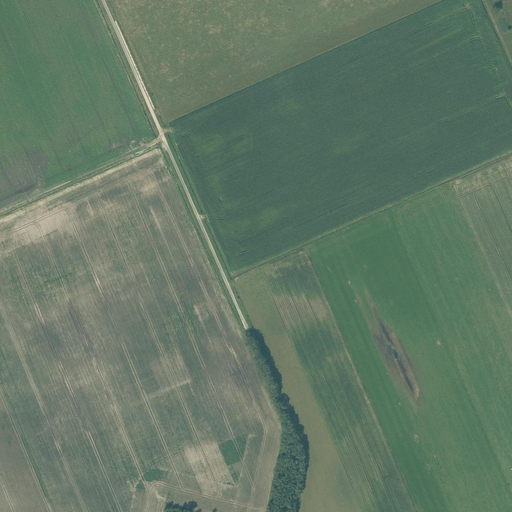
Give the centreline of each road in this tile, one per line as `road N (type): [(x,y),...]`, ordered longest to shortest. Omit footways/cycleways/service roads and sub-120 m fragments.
road 1 (unclassified): [(247,330),(102,0)]
road 2 (track): [(293,511),(302,450),(247,330)]
